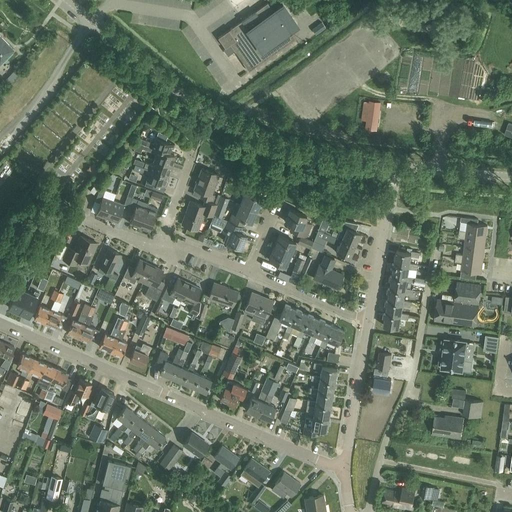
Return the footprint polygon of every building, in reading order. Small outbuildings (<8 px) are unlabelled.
[(231,53),(234,51),(249,71),(295,39),(290,31),(297,26),(283,5),(273,11),(267,3),(218,38),(225,48),(227,47),(231,53)] [(0,63),(14,50),(0,36),(0,63)] [(368,115),(363,114),(362,120),(367,121),(366,128),(376,130),(380,103),(370,101),(368,115)] [(89,136),(96,139),(109,117),(102,114),(89,136)] [(140,139),(138,143),(142,145),(145,146),(151,148),(151,147),(168,154),(170,148),(173,149),(174,144),(165,141),(168,135),(158,132),(153,144),(140,139)] [(151,147),(151,148),(149,152),(156,154),(154,160),(173,167),(174,163),(172,162),(174,156),(168,154),(151,147)] [(135,164),(167,176),(169,170),(171,171),(173,167),(154,160),(152,165),(145,163),(144,167),(135,164)] [(90,167),(87,170),(93,176),(96,172),(95,171),(98,166),(94,163),(90,167)] [(164,182),(167,176),(135,164),(133,169),(148,174),(146,180),(144,186),(155,190),(157,184),(165,187),(167,183),(164,182)] [(214,195),(214,197),(211,195),(219,175),(202,169),(194,190),(202,192),(200,198),(205,200),(217,205),(221,195),(219,194),(218,197),(214,195)] [(90,191),(93,194),(98,189),(94,186),(90,191)] [(108,186),(106,191),(117,194),(119,190),(108,186)] [(244,195),(240,204),(257,211),(262,199),(255,197),(258,191),(245,186),(241,194),(244,195)] [(107,219),(113,201),(102,197),(104,192),(99,190),(95,202),(100,203),(96,215),(107,219)] [(162,195),(152,191),(150,197),(160,201),(162,195)] [(124,205),(113,201),(107,219),(118,223),(122,210),(127,212),(132,198),(127,196),(124,205)] [(132,198),(127,212),(132,214),(129,223),(139,227),(146,208),(136,205),(138,200),(132,198)] [(217,205),(205,200),(203,206),(190,201),(181,224),(198,230),(204,213),(213,216),(217,205)] [(257,211),(240,204),(236,213),(233,212),(230,220),(243,226),(245,220),(251,223),(257,211)] [(147,205),(146,208),(139,227),(149,231),(157,209),(147,205)] [(312,225),(304,222),(307,216),(290,209),(285,222),(296,226),(293,233),(301,236),(306,238),(312,225)] [(242,227),(226,221),(214,215),(211,223),(223,228),(222,232),(227,234),(224,241),(240,249),(246,235),(240,232),(242,227)] [(459,230),(459,234),(486,238),(488,226),(468,223),(467,231),(459,230)] [(327,227),(326,229),(319,226),(318,230),(355,246),(360,233),(346,228),(343,234),(336,231),(327,227)] [(355,246),(318,230),(313,241),(324,246),(326,240),(332,242),(339,245),(336,252),(350,258),(355,246)] [(486,238),(459,234),(458,238),(466,239),(464,247),(484,250),(486,238)] [(80,236),(74,250),(68,248),(63,260),(75,265),(77,259),(88,264),(97,244),(80,236)] [(296,249),(293,248),(296,242),(279,236),(274,248),(290,255),(293,256),(296,249)] [(313,241),(306,238),(301,236),(297,243),(310,249),(313,241)] [(456,254),(456,258),(483,262),(484,250),(464,247),(463,255),(456,254)] [(290,255),(274,248),(269,260),(285,267),(290,255)] [(118,276),(112,273),(120,255),(108,249),(99,267),(108,271),(106,275),(116,280),(118,276)] [(393,262),(393,263),(417,268),(418,265),(410,264),(411,256),(419,258),(420,253),(412,252),(412,253),(397,251),(395,263),(393,262)] [(321,265),(319,265),(313,279),(337,288),(342,275),(330,269),(331,266),(333,266),(335,260),(325,256),(321,265)] [(301,272),(305,261),(298,257),(292,270),(300,273),(301,272)] [(307,257),(305,261),(301,272),(305,274),(312,259),(307,257)] [(483,262),(456,258),(455,262),(462,263),(461,271),(481,274),(483,262)] [(143,282),(151,266),(139,260),(135,269),(129,266),(123,277),(129,280),(128,282),(134,284),(137,279),(143,282)] [(394,268),(393,275),(391,275),(390,276),(426,282),(426,279),(416,277),(416,278),(408,276),(409,269),(417,270),(417,268),(393,263),(392,268),(394,268)] [(151,266),(143,282),(149,285),(144,295),(156,301),(165,283),(158,280),(163,271),(151,266)] [(41,276),(37,287),(43,290),(48,279),(41,276)] [(388,287),(388,288),(423,294),(424,292),(413,290),(406,289),(407,281),(415,283),(415,284),(425,286),(426,282),(390,276),(390,280),(392,280),(390,288),(388,287)] [(172,290),(167,287),(162,298),(172,303),(175,297),(181,300),(189,283),(178,278),(172,290)] [(18,312),(27,292),(21,290),(23,285),(13,281),(8,292),(13,294),(12,298),(8,307),(18,312)] [(476,326),(482,285),(457,282),(455,301),(437,299),(434,321),(476,326)] [(189,283),(181,300),(187,303),(184,309),(196,315),(200,303),(195,300),(200,289),(189,283)] [(238,293),(237,293),(237,292),(222,287),(222,286),(214,283),(209,298),(219,302),(218,303),(219,305),(223,306),(225,305),(225,304),(232,306),(235,299),(236,299),(237,299),(239,299),(240,298),(240,296),(240,295),(239,294),(238,293)] [(390,293),(388,300),(386,300),(386,301),(411,305),(411,303),(404,301),(405,294),(413,295),(413,296),(422,298),(423,294),(388,288),(387,292),(390,293)] [(100,289),(96,296),(110,303),(113,296),(100,289)] [(32,295),(27,292),(18,312),(29,316),(39,292),(34,290),(32,295)] [(55,301),(59,292),(54,290),(50,298),(55,301)] [(55,301),(51,310),(45,323),(56,328),(62,315),(55,312),(63,294),(59,292),(55,301)] [(252,292),(245,309),(244,312),(265,320),(266,317),(272,301),(252,292)] [(118,317),(121,309),(136,314),(137,311),(129,308),(132,300),(116,294),(112,305),(114,306),(111,315),(118,317)] [(154,309),(156,301),(149,299),(147,307),(154,309)] [(80,303),(74,301),(69,313),(75,316),(80,303)] [(411,305),(386,301),(385,305),(387,305),(386,314),(409,318),(409,315),(401,314),(403,306),(411,308),(411,305)] [(202,319),(207,304),(201,302),(196,317),(202,319)] [(81,312),(77,321),(72,319),(66,333),(78,337),(91,306),(84,303),(81,312)] [(285,304),(285,305),(281,315),(276,313),(266,336),(274,340),(282,321),(289,324),(285,331),(282,338),(285,339),(298,309),(297,308),(296,310),(289,307),(290,306),(285,304)] [(45,323),(51,310),(40,305),(34,319),(45,323)] [(91,306),(78,337),(88,342),(94,329),(89,326),(93,317),(92,316),(96,308),(91,306)] [(302,310),(298,309),(285,339),(287,340),(290,333),(293,326),(300,329),(293,345),(295,346),(309,314),(308,313),(308,315),(301,312),(302,310)] [(238,331),(244,314),(237,312),(231,328),(238,331)] [(313,315),(309,314),(295,346),(298,347),(305,331),(312,334),(309,341),(311,342),(320,321),(312,317),(313,315)] [(409,318),(386,314),(384,326),(399,329),(401,319),(408,320),(409,318)] [(150,318),(149,317),(143,315),(135,333),(141,336),(138,340),(144,343),(148,335),(149,332),(145,330),(150,318)] [(105,333),(99,347),(110,351),(116,338),(120,328),(124,320),(118,317),(110,335),(105,333)] [(124,320),(120,328),(124,330),(128,322),(124,320)] [(332,325),(320,321),(311,342),(313,343),(316,336),(323,339),(320,346),(322,347),(332,325)] [(332,325),(322,347),(325,348),(328,340),(337,344),(343,330),(332,325)] [(116,338),(110,351),(121,356),(127,343),(122,341),(126,331),(124,330),(120,328),(116,338)] [(484,350),(497,352),(499,337),(486,335),(484,350)] [(441,369),(462,372),(463,370),(470,371),(472,361),(464,360),(466,342),(445,339),(441,369)] [(0,355),(8,360),(14,347),(0,340),(0,355)] [(192,345),(186,343),(183,350),(171,378),(182,383),(188,370),(181,367),(184,360),(187,352),(188,353),(192,345)] [(136,345),(134,350),(130,360),(143,366),(148,355),(147,355),(151,347),(143,344),(141,348),(136,345)] [(221,348),(212,345),(206,360),(202,368),(207,370),(210,362),(212,357),(217,359),(221,348)] [(232,353),(222,375),(232,379),(242,357),(239,356),(242,349),(235,346),(232,353)] [(179,348),(175,356),(172,363),(166,360),(168,354),(160,351),(154,366),(161,369),(159,373),(171,378),(183,350),(179,348)] [(374,377),(376,377),(373,390),(389,393),(391,379),(388,379),(392,355),(388,354),(388,349),(381,348),(379,353),(380,353),(377,368),(375,368),(374,377)] [(191,363),(188,370),(182,383),(193,388),(199,375),(193,372),(199,357),(201,352),(197,350),(194,355),(191,363)] [(328,352),(327,361),(338,363),(338,360),(339,354),(328,352)] [(28,371),(34,359),(22,354),(17,366),(22,369),(20,374),(26,376),(28,371)] [(34,359),(28,371),(40,376),(45,364),(34,359)] [(300,362),(299,367),(299,368),(298,373),(306,374),(306,369),(307,364),(304,363),(305,360),(301,359),(300,362)] [(338,369),(336,369),(321,366),(321,364),(314,363),(313,368),(321,369),(319,377),(312,375),(311,377),(334,381),(336,373),(338,374),(338,369)] [(45,364),(40,376),(37,382),(41,384),(40,387),(43,388),(39,396),(43,398),(56,369),(45,364)] [(56,369),(43,398),(48,400),(52,392),(53,392),(57,384),(62,386),(61,389),(67,391),(71,380),(66,378),(68,374),(56,369)] [(18,375),(11,371),(6,382),(14,385),(18,375)] [(211,380),(199,375),(193,388),(205,393),(211,380)] [(261,391),(258,399),(252,396),(246,410),(258,415),(273,380),(267,377),(265,381),(261,391)] [(334,381),(311,377),(311,380),(318,382),(317,389),(310,388),(309,389),(332,393),(334,386),(336,386),(336,381),(334,381)] [(29,381),(25,379),(21,388),(26,390),(29,381)] [(72,384),(68,394),(65,401),(74,405),(79,394),(88,398),(91,390),(89,389),(91,384),(80,379),(77,385),(72,384)] [(258,383),(252,380),(248,389),(254,392),(258,383)] [(273,380),(258,415),(270,420),(276,406),(269,404),(273,396),(279,383),(273,380)] [(225,387),(220,399),(234,405),(237,397),(242,399),(246,389),(233,383),(227,381),(225,387)] [(288,392),(289,388),(283,386),(282,389),(277,399),(284,402),(288,392)] [(85,416),(94,420),(100,406),(107,409),(114,394),(101,388),(95,403),(91,401),(90,405),(85,416)] [(308,400),(307,402),(330,405),(331,398),(333,399),(334,393),(332,393),(309,389),(309,393),(316,394),(315,401),(308,400)] [(463,415),(482,417),(484,402),(465,399),(463,415)] [(22,402),(21,407),(31,410),(33,404),(22,402)] [(305,413),(305,414),(328,418),(329,411),(331,411),(332,406),(330,405),(307,402),(307,405),(314,406),(313,414),(305,413)] [(79,414),(85,416),(90,405),(84,403),(79,414)] [(47,404),(42,414),(57,420),(62,410),(47,404)] [(127,425),(135,414),(125,406),(117,417),(127,425)] [(292,411),(285,409),(280,421),(286,424),(292,411)] [(133,429),(128,435),(123,442),(127,445),(136,432),(145,421),(135,414),(127,425),(133,429)] [(306,418),(304,426),(303,434),(318,436),(319,430),(326,431),(327,423),(329,423),(330,418),(328,418),(305,414),(305,418),(306,418)] [(461,438),(464,418),(451,416),(451,418),(435,416),(432,434),(461,438)] [(54,419),(52,424),(47,438),(52,439),(59,421),(54,419)] [(117,437),(122,431),(118,428),(111,421),(110,429),(107,438),(113,442),(114,442),(117,437)] [(143,437),(138,443),(133,449),(136,452),(155,428),(145,421),(136,432),(143,437)] [(104,443),(107,434),(108,428),(94,424),(93,430),(90,439),(104,443)] [(165,436),(155,428),(136,452),(140,455),(145,449),(150,443),(156,447),(165,436)] [(208,445),(191,433),(183,444),(190,449),(200,456),(208,445)] [(56,438),(54,445),(60,447),(62,440),(56,438)] [(64,439),(60,461),(68,462),(70,450),(74,451),(76,441),(64,439)] [(125,450),(128,446),(119,440),(116,444),(125,450)] [(183,451),(173,445),(160,464),(169,470),(183,451)] [(217,466),(218,467),(214,472),(220,477),(218,481),(225,486),(232,476),(225,471),(223,470),(225,466),(230,469),(239,458),(222,446),(214,457),(220,462),(217,466)] [(154,447),(150,453),(156,457),(160,451),(154,447)] [(269,471),(251,458),(240,474),(257,486),(248,499),(254,503),(266,486),(261,482),(269,471)] [(99,500),(99,501),(100,501),(98,508),(96,508),(95,511),(118,511),(121,500),(120,500),(123,490),(125,490),(131,466),(108,461),(102,485),(105,485),(104,489),(101,488),(99,496),(102,497),(101,500),(99,500)] [(281,473),(287,466),(283,463),(277,470),(281,473)] [(275,485),(291,497),(300,484),(284,472),(275,485)] [(45,497),(56,500),(61,478),(50,475),(45,497)] [(87,493),(93,496),(97,487),(91,484),(87,493)] [(434,487),(424,485),(422,497),(432,499),(434,487)] [(402,489),(401,493),(385,490),(382,504),(411,510),(415,491),(402,489)] [(187,498),(189,501),(192,502),(195,501),(196,497),(194,494),(191,494),(188,495),(187,498)] [(325,511),(323,495),(305,498),(307,511),(325,511)] [(86,511),(90,500),(84,499),(80,498),(77,511),(76,511),(86,511)] [(10,511),(14,501),(6,499),(2,511),(5,511),(10,511)] [(283,511),(291,504),(287,500),(274,511),(283,511)] [(126,502),(123,511),(142,511),(144,506),(126,502)]
